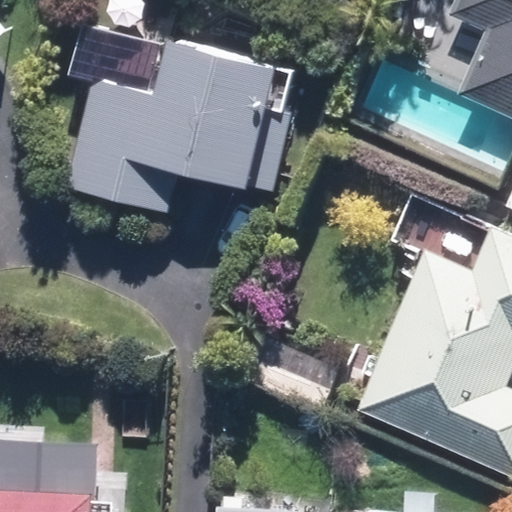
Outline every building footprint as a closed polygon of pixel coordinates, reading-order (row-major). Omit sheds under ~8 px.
[(458,102),(511,124),(511,156),(501,183),(511,187),(511,190),(504,210),(511,213),(511,0),(461,0),(455,15),(488,28),(458,102)] [(74,76),(92,81),(65,185),(173,213),(183,174),(275,198),(296,119),(287,116),(298,73),(107,23),(106,29),(88,25),(74,76)] [(391,240),(425,255),(354,416),(511,484),(511,386),(507,384),(511,373),(511,232),(447,204),(413,189),(391,240)] [(257,324),(236,369),(327,412),(348,367),(257,324)] [(101,495),(104,435),(0,428),(0,511),(120,511),(121,496),(101,495)] [(303,511),(304,508),(218,503),(217,511),(303,511)]
